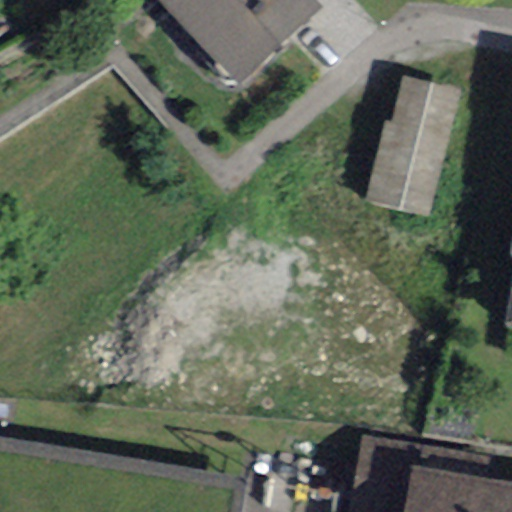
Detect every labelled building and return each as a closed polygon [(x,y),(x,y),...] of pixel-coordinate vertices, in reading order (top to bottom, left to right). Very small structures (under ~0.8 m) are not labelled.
[(156,0),(236,86),(322,7),(315,0),(156,0)] [(460,90),(401,76),(389,124),(383,122),(364,201),(429,218),(460,90)] [(511,239),(509,254),(511,255),(511,274),(502,327),(511,329),(511,239)] [(490,458),(361,435),(347,511),(511,511),(511,484),(486,480),(490,458)] [(237,511),(243,478),(0,437),(0,511),(237,511)]
